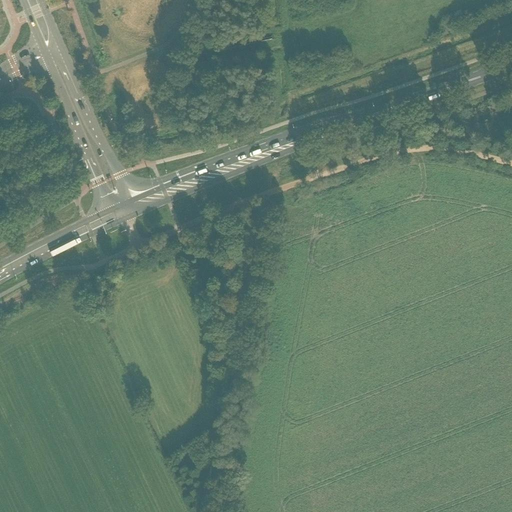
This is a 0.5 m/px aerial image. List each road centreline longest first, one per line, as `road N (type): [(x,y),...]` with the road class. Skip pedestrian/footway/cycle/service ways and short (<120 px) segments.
road 1 (primary): [(296,139),(511,64)]
road 2 (track): [(306,181),(388,154),(435,149),(511,164)]
road 3 (primary): [(122,212),(296,139)]
road 4 (primary): [(119,174),(145,183),(296,139)]
road 5 (unclassified): [(137,247),(306,181)]
road 6 (tertiary): [(49,63),(97,183),(122,212)]
road 7 (tertiary): [(119,174),(60,48)]
road 8 (primary): [(0,272),(122,212)]
